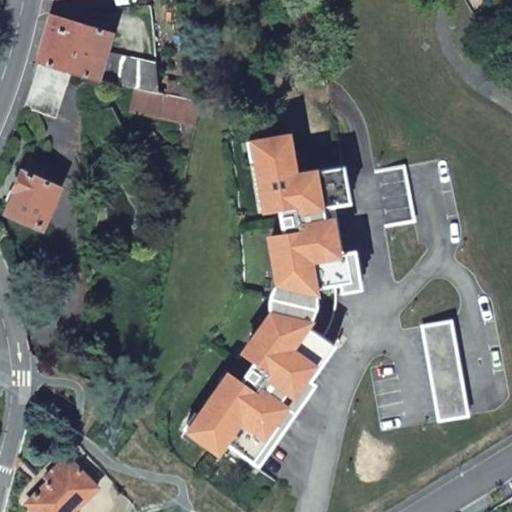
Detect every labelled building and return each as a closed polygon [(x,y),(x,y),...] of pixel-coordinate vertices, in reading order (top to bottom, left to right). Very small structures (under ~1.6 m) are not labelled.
[(96,77),(134,86),(158,91),(155,61),(107,52),(113,31),(51,12),(36,59),(68,68),(96,77)] [(62,85),(68,68),(36,59),(29,82),(22,105),(53,116),(64,86),(62,85)] [(129,111),(196,127),(202,101),(158,91),(134,86),(129,111)] [(226,376),(199,415),(195,412),(185,427),(194,434),(212,447),(215,441),(253,460),(277,426),(282,430),(314,383),(309,380),(334,345),(306,325),(308,321),(306,313),(307,305),(308,300),(314,293),(316,292),(318,287),(351,281),(346,253),(339,254),(332,219),(330,206),(336,205),(350,202),(348,188),(344,166),(296,174),(291,142),(282,136),(260,141),(249,143),(252,161),(257,160),(264,207),(280,204),(285,238),(270,240),(278,283),(276,285),(273,291),(271,296),(270,300),(270,307),(271,313),(246,348),(258,357),(239,385),(226,376)] [(44,229),(62,187),(41,178),(45,167),(29,160),(25,170),(22,169),(12,190),(16,192),(7,212),(44,229)] [(404,167),(375,172),(385,227),(414,222),(404,167)] [(450,321),(421,326),(438,421),(467,416),(450,321)] [(69,511),(96,486),(67,455),(53,469),(56,471),(25,503),(34,511),(43,511),(44,511),(69,511)]
